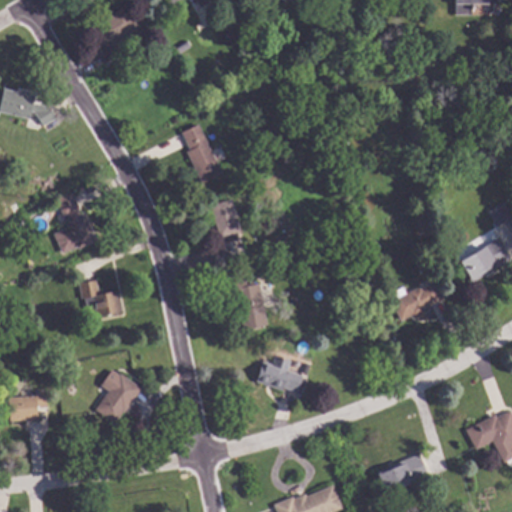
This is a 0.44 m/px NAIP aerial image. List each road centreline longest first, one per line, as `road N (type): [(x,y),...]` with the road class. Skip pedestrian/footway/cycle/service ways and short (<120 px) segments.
road 1 (residential): [(27,4),(151,229),(211,511)]
road 2 (residential): [(511,334),(425,387),(327,429),(92,484),(0,495)]
